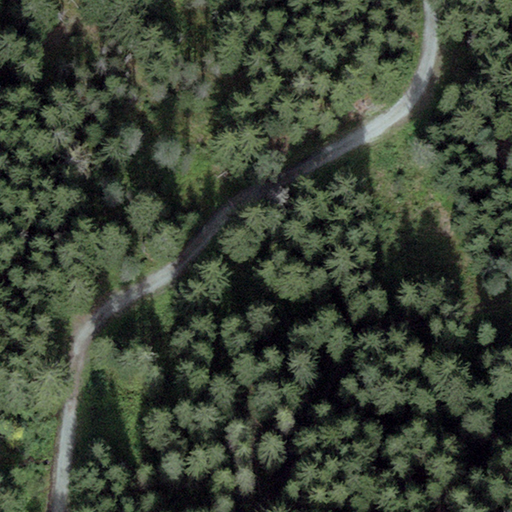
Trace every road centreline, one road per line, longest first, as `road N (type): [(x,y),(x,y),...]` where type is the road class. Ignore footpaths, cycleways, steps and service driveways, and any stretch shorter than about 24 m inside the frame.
road 1 (track): [(51,511),(75,351),(91,317),(165,277),(230,211),(392,114),(421,80),(431,0)]
road 2 (track): [(511,300),(378,332),(342,367),(252,511)]
